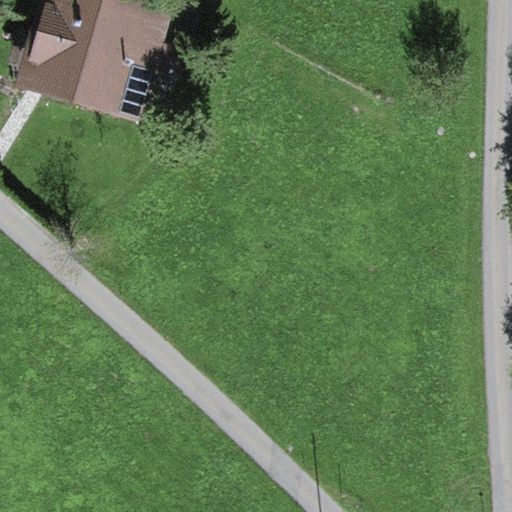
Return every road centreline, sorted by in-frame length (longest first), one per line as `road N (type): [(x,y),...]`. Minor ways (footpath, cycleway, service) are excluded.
road 1 (residential): [(503,0),(507,511)]
road 2 (residential): [(0,209),(324,511)]
